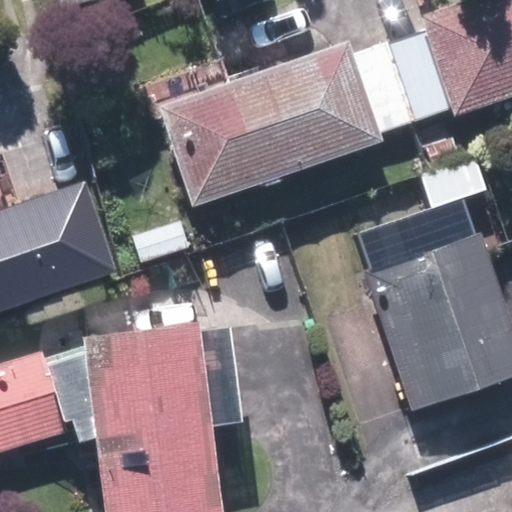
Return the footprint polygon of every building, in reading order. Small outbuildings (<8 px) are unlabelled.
[(61,0),(69,23),(140,0),(61,0)] [(511,0),(472,0),(415,22),(451,114),(511,90),(511,0)] [(432,113),(404,33),(347,53),(375,133),(432,113)] [(341,38),(155,103),(191,207),(378,141),(375,133),(347,53),(341,38)] [(93,182),(0,207),(0,226),(19,298),(117,271),(93,182)] [(368,286),(331,298),(359,382),(399,369),(411,406),(511,373),(511,328),(480,229),(362,268),(368,286)] [(205,511),(189,328),(84,337),(98,511),(205,511)] [(38,350),(0,362),(0,447),(63,427),(38,350)]
